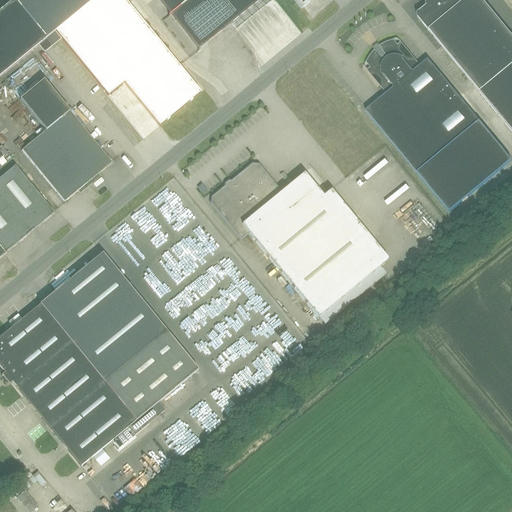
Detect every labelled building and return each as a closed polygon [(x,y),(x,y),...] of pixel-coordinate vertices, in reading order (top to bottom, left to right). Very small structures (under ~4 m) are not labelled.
[(0,77),(46,40),(55,32),(108,97),(123,84),(159,127),(200,94),(123,0),(14,0),(0,11),(0,77)] [(260,0),(158,0),(198,50),(260,0)] [(293,0),(301,9),(312,0),(293,0)] [(511,36),(481,0),(465,0),(464,0),(427,0),(427,1),(426,1),(426,2),(426,3),(426,4),(426,5),(426,6),(427,6),(419,13),(419,12),(418,13),(417,14),(417,15),(417,16),(417,17),(418,18),(428,31),(480,93),(511,131),(511,36)] [(420,66),(398,40),(396,40),(394,40),(392,41),(390,42),(387,42),(385,43),(383,44),(381,45),(380,46),(381,49),(377,53),(374,51),(373,52),(371,54),(370,56),(369,58),(368,60),(367,62),(366,64),(365,66),(364,68),(386,94),(366,111),(417,174),(449,213),(511,162),(479,122),(428,60),(420,66)] [(90,185),(91,184),(98,179),(96,176),(112,164),(44,81),(20,100),(45,131),(90,185)] [(90,185),(45,131),(22,151),(64,203),(79,190),(81,192),(90,185)] [(249,233),(318,318),(381,267),(362,244),(369,238),(331,191),(323,197),(304,174),(281,193),(258,165),(252,164),(231,182),(231,185),(228,187),(225,187),(212,198),(211,204),(241,240),(249,233)] [(15,166),(0,178),(0,257),(54,214),(15,166)] [(198,371),(165,332),(103,254),(33,311),(0,338),(0,368),(62,445),(81,467),(128,428),(134,436),(165,411),(159,403),(198,371)] [(21,475),(26,470),(23,466),(18,471),(21,475)] [(38,472),(33,477),(29,472),(10,489),(18,498),(17,498),(28,511),(31,511),(38,507),(25,492),(37,481),(43,488),(47,483),(38,472)]
